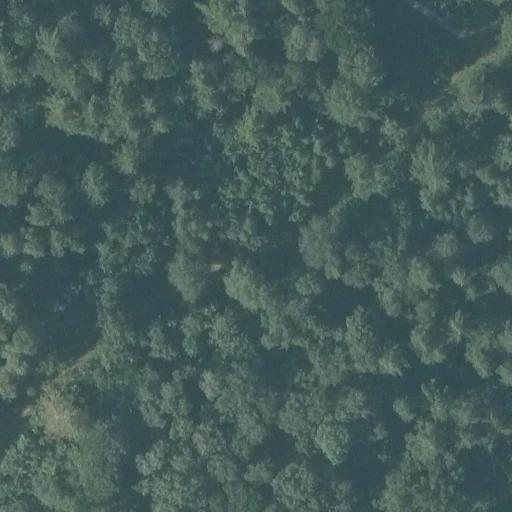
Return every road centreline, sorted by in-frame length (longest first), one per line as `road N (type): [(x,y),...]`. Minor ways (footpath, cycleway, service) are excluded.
road 1 (track): [(0,444),(83,351),(314,209),(384,152),(474,48),(511,73)]
road 2 (track): [(406,0),(474,48),(511,0)]
